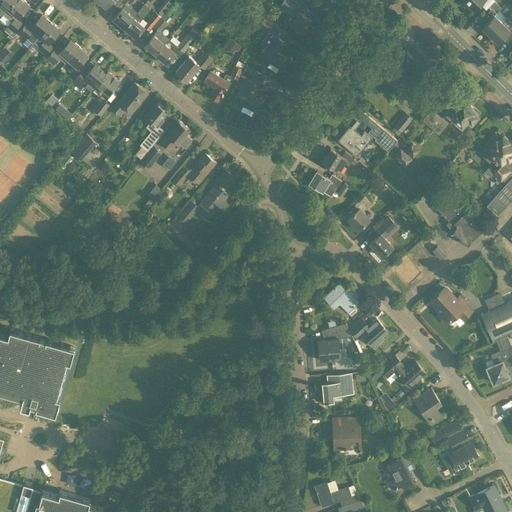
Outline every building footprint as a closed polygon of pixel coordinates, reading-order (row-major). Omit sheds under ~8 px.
[(0,0),(0,14),(1,15),(14,0),(0,0)] [(23,0),(14,0),(1,15),(3,14),(11,21),(4,30),(12,37),(16,32),(15,31),(22,22),(18,18),(29,4),(23,0)] [(113,19),(124,28),(145,3),(144,2),(137,11),(129,5),(133,0),(122,0),(126,3),(120,9),(113,19)] [(305,5),(298,0),(282,0),(279,6),(295,16),(290,24),(303,33),(303,32),(305,32),(308,27),(307,27),(311,20),(300,13),(305,5)] [(464,0),(474,9),(479,3),(486,9),(493,0),(464,0)] [(135,37),(144,26),(143,26),(139,22),(143,17),(142,16),(149,7),(145,3),(124,28),(135,37)] [(153,34),(144,45),(155,54),(169,38),(161,31),(168,22),(167,21),(171,16),(165,11),(161,16),(152,26),(153,26),(157,30),(153,34)] [(156,11),(147,21),(152,26),(161,16),(159,14),(156,11)] [(41,14),(32,26),(26,21),(18,32),(26,39),(27,38),(33,42),(34,41),(50,22),(41,14)] [(489,35),(502,22),(494,14),(481,28),(489,35)] [(286,58),(279,53),(286,42),(280,38),(284,32),(276,27),(277,26),(264,18),(259,25),(271,34),(265,44),(266,45),(259,54),(280,68),(281,66),(282,67),(284,67),(287,63),(286,61),(285,60),(286,58)] [(59,29),(50,22),(34,41),(39,45),(37,48),(46,55),(54,45),(49,41),(59,29)] [(502,22),(489,35),(497,43),(502,38),(507,42),(511,36),(511,28),(510,30),(502,22)] [(169,38),(155,54),(166,64),(175,53),(179,48),(184,52),(199,33),(192,27),(177,45),(169,38)] [(55,46),(46,56),(45,58),(53,65),(62,54),(68,59),(79,46),(70,39),(64,35),(55,46)] [(231,38),(226,46),(237,52),(242,44),(231,38)] [(6,46),(0,52),(0,59),(4,63),(13,53),(6,46)] [(68,59),(73,64),(68,69),(76,76),(84,66),(80,63),(88,54),(79,46),(68,59)] [(391,66),(381,77),(388,83),(398,73),(409,83),(424,67),(424,66),(424,63),(421,59),(417,60),(416,59),(416,60),(406,50),(391,66)] [(204,51),(195,61),(188,55),(175,71),(187,80),(199,66),(204,70),(213,58),(204,51)] [(226,74),(223,78),(211,70),(204,81),(214,88),(209,96),(217,101),(229,82),(230,83),(233,77),(238,80),(245,63),(238,60),(235,65),(234,65),(230,75),(226,74)] [(76,76),(76,77),(72,81),(80,88),(83,83),(92,90),(97,84),(106,73),(95,64),(89,70),(84,66),(76,76)] [(253,78),(262,83),(266,75),(246,64),(242,73),(253,79),(253,78)] [(113,79),(106,73),(97,84),(108,94),(119,81),(115,77),(113,79)] [(238,89),(239,90),(234,101),(256,111),(261,100),(253,97),(259,84),(244,77),(238,89)] [(134,82),(119,100),(117,99),(109,108),(118,115),(125,107),(131,112),(146,93),(134,82)] [(100,116),(110,104),(102,98),(93,109),(100,116)] [(445,111),(445,112),(441,116),(431,108),(421,119),(438,134),(452,118),(461,126),(467,120),(471,124),(478,116),(474,112),(475,111),(473,109),(473,107),(470,105),(468,105),(462,99),(457,104),(454,101),(445,111)] [(145,116),(150,120),(146,126),(151,131),(140,144),(141,145),(135,153),(141,158),(153,144),(164,129),(158,125),(163,120),(161,118),(166,112),(163,108),(164,108),(158,103),(157,104),(156,103),(145,116)] [(71,114),(60,104),(55,109),(67,119),(71,114)] [(340,136),(341,136),(338,140),(344,145),(347,149),(356,156),(372,137),(364,131),(360,135),(354,129),(357,125),(360,122),(361,121),(363,121),(364,121),(371,127),(368,132),(375,138),(374,139),(388,151),(397,140),(355,105),(349,113),(352,116),(356,119),(351,126),(349,125),(348,126),(340,136)] [(398,134),(413,117),(406,111),(391,128),(398,134)] [(413,120),(403,132),(407,135),(418,123),(413,120)] [(168,133),(168,134),(161,143),(169,149),(176,140),(178,142),(179,142),(184,146),(186,146),(191,140),(190,138),(186,134),(189,130),(187,129),(188,127),(185,125),(184,126),(178,121),(168,133)] [(80,159),(96,141),(87,133),(71,151),(80,159)] [(491,147),(487,152),(482,156),(490,163),(492,160),(494,161),(487,168),(484,171),(489,176),(492,173),(501,182),(502,181),(505,183),(486,204),(488,206),(485,209),(493,216),(496,214),(497,215),(511,198),(511,172),(501,162),(506,157),(508,159),(511,154),(511,153),(510,152),(511,150),(511,146),(507,142),(508,141),(501,135),(497,140),(496,138),(489,145),(491,147)] [(420,149),(412,142),(405,150),(412,157),(420,149)] [(153,144),(141,158),(140,161),(148,168),(162,151),(153,144)] [(393,155),(406,166),(413,158),(400,147),(393,155)] [(344,150),(341,155),(330,148),(322,161),(338,171),(344,162),(352,168),(358,161),(344,150)] [(191,168),(189,170),(184,166),(173,179),(178,184),(188,174),(198,183),(216,162),(205,152),(198,160),(191,168)] [(64,168),(73,157),(69,153),(60,164),(64,168)] [(171,154),(164,163),(171,168),(178,159),(171,154)] [(212,185),(212,186),(200,200),(214,211),(214,210),(219,214),(228,204),(223,200),(228,195),(220,188),(222,186),(223,187),(232,176),(225,170),(212,185)] [(332,173),(329,178),(316,170),(309,182),(322,191),(322,190),(331,196),(341,180),(332,173)] [(344,181),(337,193),(341,195),(348,183),(344,181)] [(451,191),(435,205),(449,221),(446,223),(453,231),(452,233),(460,237),(459,240),(468,245),(470,240),(485,227),(461,200),(460,202),(451,191)] [(354,204),(358,208),(347,218),(357,230),(370,218),(362,210),(370,203),(363,195),(354,204)] [(199,206),(191,200),(178,215),(186,222),(196,211),(195,210),(199,206)] [(121,210),(111,202),(105,209),(115,217),(121,210)] [(374,229),(378,234),(369,243),(387,262),(394,256),(389,250),(393,246),(385,238),(398,226),(389,216),(374,229)] [(446,254),(437,245),(431,250),(440,259),(446,254)] [(399,275),(407,285),(423,271),(416,263),(421,259),(412,250),(397,264),(403,271),(399,275)] [(456,268),(451,274),(457,280),(463,275),(456,268)] [(335,285),(323,296),(334,307),(339,302),(348,312),(353,307),(354,307),(353,306),(360,300),(351,290),(344,296),(335,285)] [(459,294),(455,298),(445,287),(429,301),(439,313),(438,314),(447,324),(457,314),(462,320),(474,310),(459,294)] [(492,340),(511,330),(511,299),(505,302),(500,291),(484,299),(485,301),(477,305),(481,313),(480,313),(490,335),(492,340)] [(377,318),(369,325),(360,316),(348,327),(358,338),(363,334),(373,346),(383,337),(382,336),(387,330),(377,318)] [(322,328),(323,338),(317,339),(319,360),(340,358),(338,337),(352,336),(346,322),(322,328)] [(36,407),(48,411),(54,413),(59,397),(56,396),(66,359),(70,360),(74,346),(45,338),(45,339),(39,337),(39,336),(10,328),(8,335),(0,333),(0,390),(22,397),(20,404),(29,407),(30,403),(36,405),(36,407)] [(507,336),(501,338),(505,349),(511,346),(507,336)] [(501,338),(496,340),(500,350),(500,351),(505,349),(501,338)] [(489,372),(486,373),(489,379),(492,378),(493,383),(509,376),(504,365),(498,351),(491,354),(495,364),(487,367),(489,372)] [(414,359),(406,367),(395,354),(378,369),(386,378),(395,370),(410,386),(425,372),(414,359)] [(326,375),(327,382),(321,383),(323,403),(334,402),(333,395),(353,393),(351,372),(326,375)] [(371,377),(379,395),(381,394),(375,381),(376,381),(374,376),(371,377)] [(430,387),(413,398),(431,424),(442,416),(435,406),(441,403),(430,387)] [(359,416),(332,417),(333,449),(350,448),(349,439),(359,439),(359,448),(360,448),(359,416)] [(469,437),(468,438),(463,427),(461,427),(457,419),(429,434),(433,443),(446,436),(451,446),(447,448),(457,467),(479,456),(469,437)] [(0,449),(3,439),(0,437),(0,511),(103,511),(104,508),(88,503),(89,498),(60,490),(59,495),(42,490),(42,491),(32,488),(33,485),(23,482),(23,484),(0,477),(0,449)] [(392,453),(395,458),(387,462),(395,479),(387,482),(391,490),(402,485),(403,487),(413,482),(417,480),(412,468),(417,466),(409,449),(408,450),(406,446),(392,453)] [(326,481),(314,485),(316,491),(315,491),(316,493),(317,492),(321,506),(350,496),(352,502),(359,500),(357,494),(350,496),(347,487),(330,492),(326,481)] [(507,511),(494,484),(469,496),(476,510),(481,507),(483,511),(507,511)] [(362,500),(350,504),(353,511),(364,507),(362,500)]
